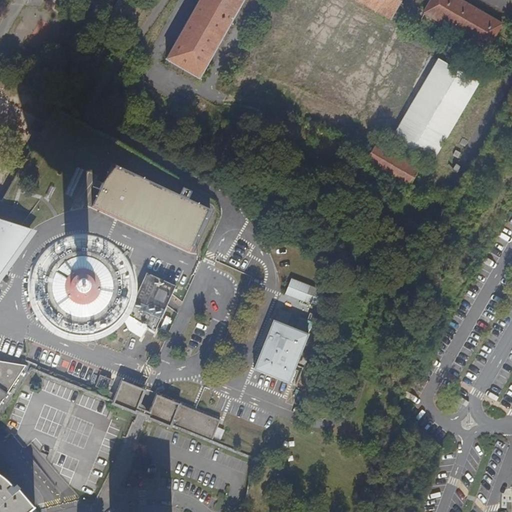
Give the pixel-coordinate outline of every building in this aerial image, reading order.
[(242,0),(198,0),(166,58),(200,77),(242,0)] [(362,0),(390,16),(398,0),(362,0)] [(503,21),(464,0),(429,0),(423,11),(488,48),(503,21)] [(478,81),(437,58),(393,136),(433,159),(478,81)] [(181,111),(171,106),(168,111),(178,116),(181,111)] [(420,165),(378,139),(365,163),(406,187),(420,165)] [(212,207),(116,161),(96,202),(192,249),(212,207)] [(388,187),(361,171),(358,175),(385,191),(388,187)] [(65,191),(71,195),(84,176),(78,172),(65,191)] [(0,215),(0,280),(38,227),(0,215)] [(146,272),(131,304),(119,299),(120,293),(121,288),(121,283),(118,273),(115,267),(111,261),(104,254),(98,251),(92,248),(84,247),(77,247),(69,248),(61,251),(54,255),(49,260),(43,270),(41,276),(39,283),(39,289),(40,296),(43,304),(45,308),(47,312),(53,318),(58,322),(65,325),(75,328),(85,328),(95,325),(103,321),(108,317),(111,314),(126,323),(129,330),(141,337),(146,328),(154,333),(177,286),(146,272)] [(323,290),(291,277),(285,291),(318,304),(323,290)] [(279,308),(274,320),(273,319),(253,367),(288,382),(297,360),(305,364),(308,357),(299,354),(308,333),(307,332),(314,313),(309,311),(307,319),(300,316),(296,328),(286,324),(290,312),(279,308)] [(0,406),(27,364),(0,361),(0,406)] [(106,390),(108,391),(113,379),(99,374),(94,385),(106,390)] [(104,400),(134,413),(137,412),(138,410),(137,409),(145,389),(122,379),(116,394),(108,391),(104,400)] [(154,420),(178,430),(182,420),(174,417),(179,403),(157,393),(148,414),(146,414),(146,415),(147,416),(147,417),(151,419),(154,420)] [(0,511),(27,511),(33,508),(17,489),(18,488),(14,484),(11,487),(2,479),(0,477),(0,511)]
